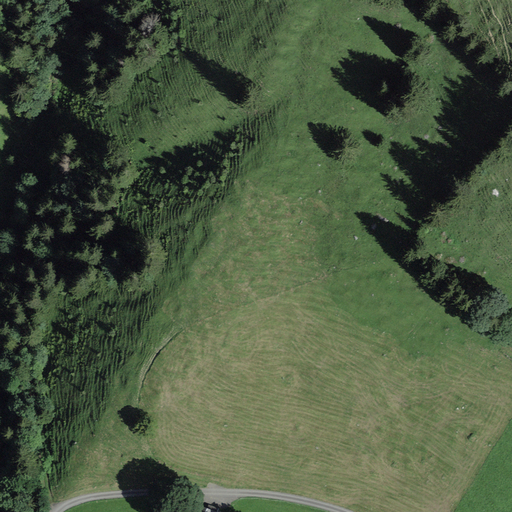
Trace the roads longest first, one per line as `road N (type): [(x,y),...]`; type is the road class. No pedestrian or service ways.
road 1 (track): [(343,511),(282,495),(216,493),(92,495),(56,511)]
road 2 (track): [(46,511),(18,241)]
